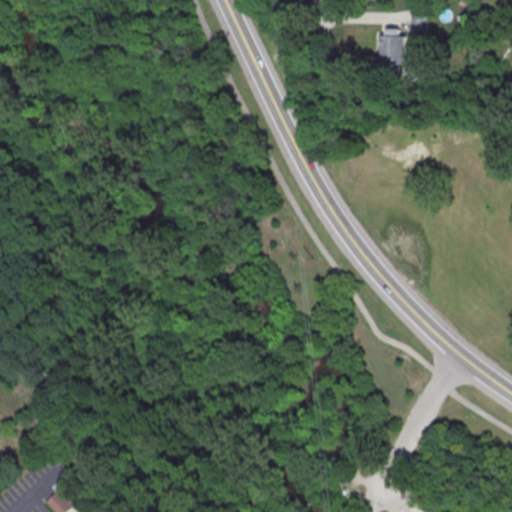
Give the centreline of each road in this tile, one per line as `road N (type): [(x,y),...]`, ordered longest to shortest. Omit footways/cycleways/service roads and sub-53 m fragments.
road 1 (tertiary): [(511,397),(445,344),(354,246),(300,161),(222,0)]
road 2 (track): [(0,121),(61,204),(127,272),(236,472),(278,511)]
road 3 (residential): [(384,490),(462,358)]
